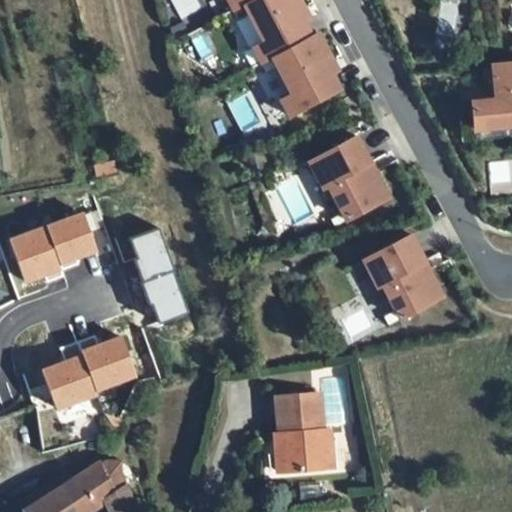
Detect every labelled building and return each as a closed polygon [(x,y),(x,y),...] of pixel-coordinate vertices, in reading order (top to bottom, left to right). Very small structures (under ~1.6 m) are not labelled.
[(250,0),(241,5),(245,15),(256,9),(270,36),(260,42),(268,58),(319,31),(311,16),(317,13),(310,0),(250,0)] [(319,31),(268,58),(273,67),(284,61),(298,89),(287,95),(296,111),(347,84),(339,69),(345,65),(325,28),(319,31)] [(481,95),(483,124),(511,120),(511,56),(501,58),(504,93),(481,95)] [(318,159),(332,186),(337,183),(353,211),(342,217),(345,224),(399,194),(365,133),(318,159)] [(114,161),(93,165),(95,175),(116,171),(114,161)] [(82,215),(12,240),(27,282),(59,270),(57,264),(95,250),(82,215)] [(187,312),(158,231),(134,239),(141,260),(137,262),(154,306),(157,305),(163,321),(187,312)] [(423,234),(375,259),(389,286),(394,283),(408,310),(398,316),(402,324),(455,295),(423,234)] [(99,396),(97,391),(135,377),(121,338),(83,352),(84,356),(45,370),(59,410),(99,396)] [(317,395),(274,398),(277,435),(284,434),(285,442),(279,443),(268,447),(270,473),(322,469),(320,433),(317,395)] [(320,433),(322,469),(334,468),(332,433),(320,433)] [(277,435),(267,436),(268,447),(279,443),(285,442),(284,434),(277,435)] [(108,511),(137,511),(138,511),(124,483),(119,463),(99,463),(52,493),(47,486),(25,506),(28,511),(87,511),(103,502),(108,511)]
